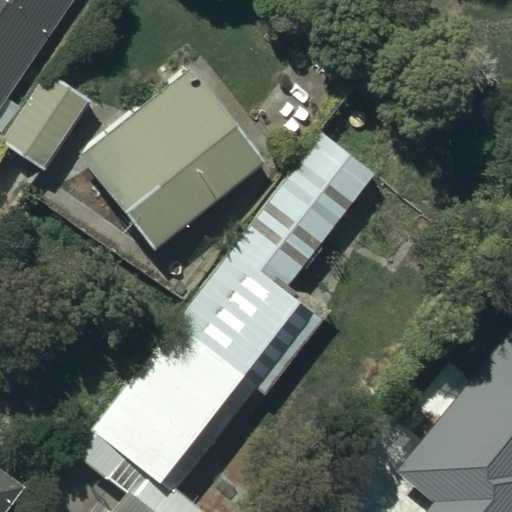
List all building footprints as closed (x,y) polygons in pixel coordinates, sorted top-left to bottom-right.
[(0,0),(0,84),(55,0),(0,0)] [(256,150),(181,57),(75,145),(149,237),(256,150)] [(80,88),(40,61),(0,120),(0,133),(34,156),(80,88)] [(367,161),(311,121),(69,442),(116,477),(90,511),(209,511),(167,481),(247,374),(261,385),(319,307),(280,278),(367,161)] [(0,493),(13,475),(0,465),(0,310),(9,298),(0,292),(0,493)] [(511,310),(391,460),(428,490),(409,511),(509,511),(511,509),(511,310)]
